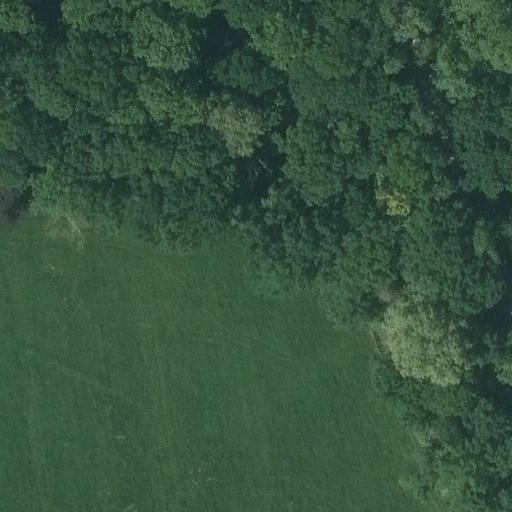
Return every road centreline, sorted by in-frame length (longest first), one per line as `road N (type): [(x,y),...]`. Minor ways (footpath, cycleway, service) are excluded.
road 1 (track): [(307,0),(317,33),(367,99),(372,151),(400,230),(455,312),(457,464),(492,511)]
road 2 (unclassified): [(511,309),(384,0)]
